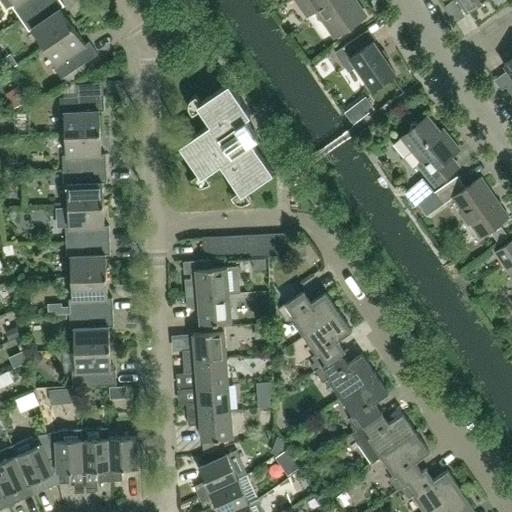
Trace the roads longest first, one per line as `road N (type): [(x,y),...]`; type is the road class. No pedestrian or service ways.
road 1 (residential): [(511,511),(454,433),(436,423),(384,344),(381,324),(314,230),(294,223),(155,228)]
road 2 (residential): [(155,228),(147,44),(118,0)]
road 3 (residential): [(165,464),(155,228)]
